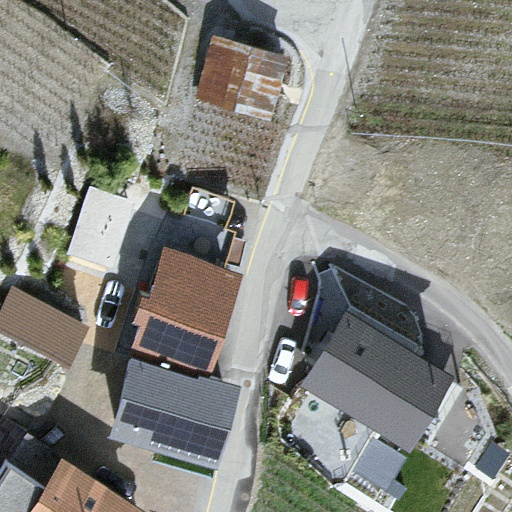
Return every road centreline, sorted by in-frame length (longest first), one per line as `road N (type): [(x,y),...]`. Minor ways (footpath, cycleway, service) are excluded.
road 1 (residential): [(224,511),(294,227)]
road 2 (track): [(294,227),(493,336),(511,370)]
